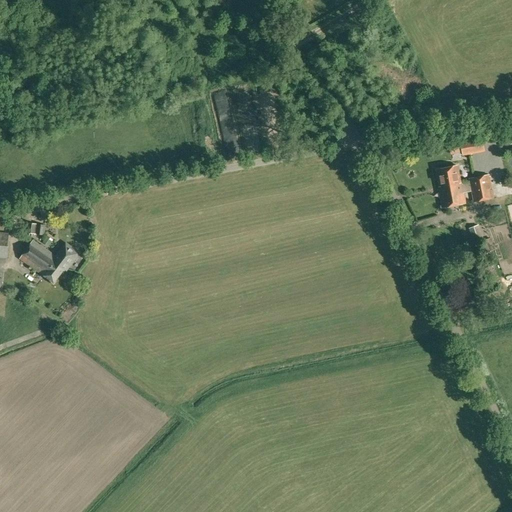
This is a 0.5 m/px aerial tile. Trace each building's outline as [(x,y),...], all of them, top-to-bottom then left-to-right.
[(462,156),(485,151),(482,137),(452,143),(454,154),(462,153),(462,156)] [(226,141),(226,150),(238,150),(239,141),(226,141)] [(460,183),(457,166),(437,170),(440,187),(438,187),(442,208),(466,203),(464,192),(472,191),(474,202),(493,198),(489,175),(469,178),(470,181),(462,183),(460,183)] [(44,235),(45,226),(27,223),(26,233),(30,233),(29,236),(32,236),(32,234),(44,235)] [(474,242),(483,239),(478,225),(469,228),(473,238),(465,241),(468,248),(475,245),(474,242)] [(0,257),(6,258),(8,233),(0,232),(0,257)] [(48,235),(45,242),(51,245),(54,239),(48,235)] [(58,257),(33,240),(20,259),(54,283),(64,269),(66,270),(80,253),(66,242),(60,251),(61,252),(58,257)] [(30,303),(41,291),(32,283),(21,295),(30,303)]
